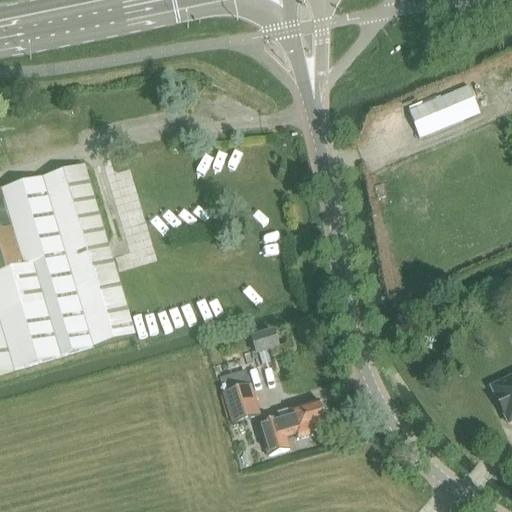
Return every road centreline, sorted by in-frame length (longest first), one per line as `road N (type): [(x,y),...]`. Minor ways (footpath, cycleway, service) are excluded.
road 1 (tertiary): [(494,511),(446,486),(395,427),(359,356),(300,0)]
road 2 (secondary): [(0,28),(147,0)]
